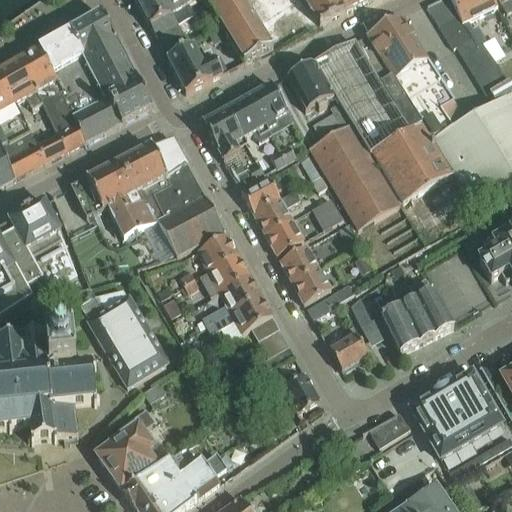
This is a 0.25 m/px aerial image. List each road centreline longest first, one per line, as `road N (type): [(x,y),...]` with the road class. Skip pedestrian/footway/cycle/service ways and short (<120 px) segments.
road 1 (residential): [(346,418),(178,119)]
road 2 (residential): [(417,0),(178,119)]
road 3 (residential): [(178,119),(0,212)]
road 4 (residential): [(346,418),(511,326)]
road 5 (residential): [(178,119),(109,0)]
